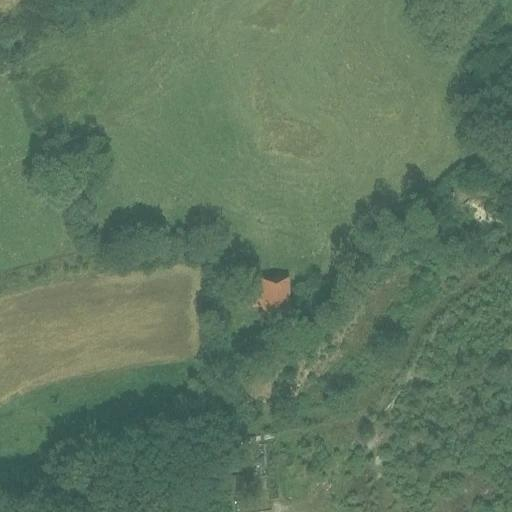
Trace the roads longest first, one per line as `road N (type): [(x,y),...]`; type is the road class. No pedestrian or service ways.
road 1 (track): [(129,511),(157,476),(219,428),(335,416),(374,395),(438,306),(511,256)]
road 2 (track): [(219,428),(217,280)]
